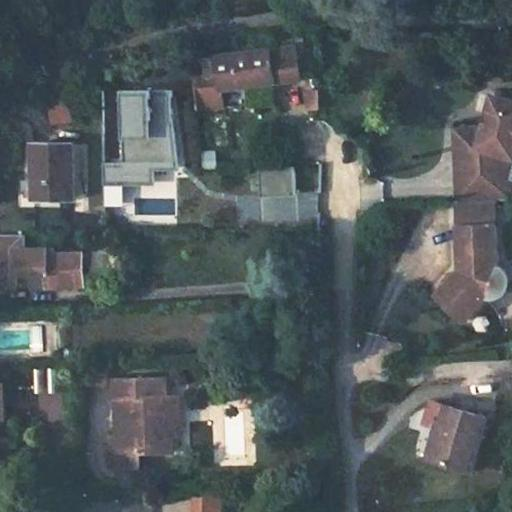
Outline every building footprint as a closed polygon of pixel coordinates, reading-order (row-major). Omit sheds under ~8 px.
[(225,86),(306,72),(303,52),(280,55),(278,41),(214,53),(215,61),(221,61),(225,86)] [(202,106),(234,102),(233,94),(218,97),(215,81),(200,83),(202,106)] [(177,115),(177,86),(126,87),(127,172),(153,172),(152,160),(179,159),(179,127),(172,127),(172,115),(177,115)] [(468,186),(511,184),(511,99),(500,132),(466,133),(468,186)] [(82,137),(42,136),(42,192),(82,192),(82,137)] [(122,159),(107,159),(107,172),(122,172),(122,159)] [(298,165),(262,167),(264,194),(300,192),(298,165)] [(511,184),(468,186),(468,205),(498,205),(511,204),(511,184)] [(468,205),(459,205),(460,224),(498,222),(498,205),(468,205)] [(498,222),(460,224),(462,267),(439,293),(461,313),(472,312),(489,294),(491,295),(498,295),(503,292),(507,289),(510,284),(511,279),(511,276),(509,271),(506,267),(504,265),(500,263),(498,222)] [(0,232),(0,287),(74,285),(73,254),(60,254),(60,245),(33,246),(33,232),(0,232)] [(167,376),(115,378),(114,402),(125,402),(124,439),(115,439),(107,438),(108,468),(138,468),(139,455),(172,454),(172,436),(173,394),(167,395),(167,376)] [(8,382),(0,382),(0,464),(10,464),(9,444),(0,444),(0,416),(8,416),(8,382)] [(473,464),(490,407),(436,389),(428,411),(437,414),(449,418),(438,453),(473,464)] [(172,436),(183,436),(184,394),(173,394),(172,436)] [(114,402),(115,439),(124,439),(125,402),(114,402)] [(437,414),(426,449),(438,453),(449,418),(437,414)] [(17,464),(10,464),(0,464),(0,485),(18,485),(17,464)] [(0,501),(19,501),(18,485),(0,485),(0,501)] [(204,493),(194,493),(192,511),(223,511),(224,493),(204,493)]
